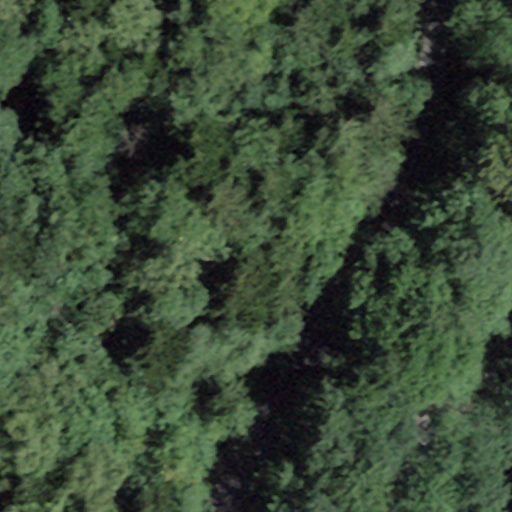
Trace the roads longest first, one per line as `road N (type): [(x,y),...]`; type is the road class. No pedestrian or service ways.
road 1 (track): [(210,511),(380,217),(441,0)]
road 2 (track): [(511,322),(403,511)]
